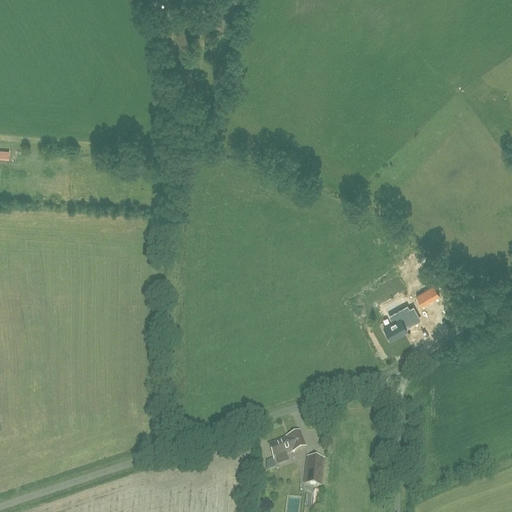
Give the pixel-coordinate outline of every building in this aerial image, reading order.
[(234,3),(219,3),(218,25),(234,26),(234,3)] [(511,171),(502,166),(497,173),(504,177),(506,173),(511,176),(511,171)] [(422,307),(439,297),(433,287),(416,297),(422,307)] [(432,326),(423,309),(406,319),(407,320),(402,323),(400,319),(384,328),(391,341),(407,331),(406,329),(411,326),(416,335),(432,326)] [(273,459),(277,458),(280,466),(290,462),(287,454),(291,452),(291,453),(304,448),(299,433),(286,438),(268,445),(273,459)] [(307,458),(304,483),(320,485),(323,460),(307,458)] [(289,497),(288,511),(300,511),(301,497),(289,497)]
